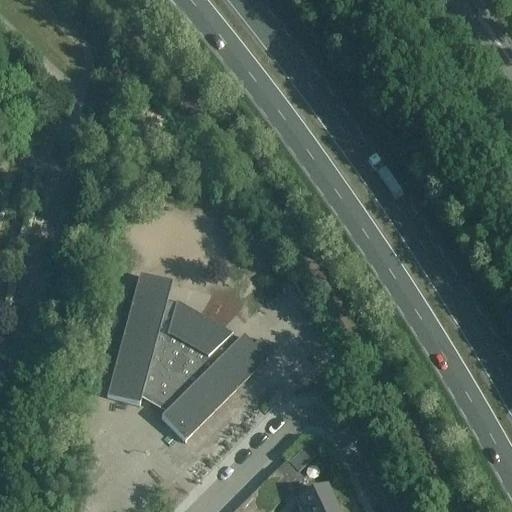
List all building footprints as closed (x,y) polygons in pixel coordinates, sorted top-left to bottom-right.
[(139,277),(132,305),(106,400),(139,408),(141,402),(165,416),(161,421),(184,445),(267,363),(265,361),(272,354),(260,341),(252,349),(243,339),(236,346),(230,339),(232,338),(231,337),(230,338),(176,306),(176,305),(175,306),(167,304),(171,286),(139,277)] [(275,474),(268,482),(284,499),(293,490),(276,473),(275,474)] [(266,483),(259,491),(276,508),(283,500),(284,499),(268,482),(266,483)] [(256,493),(250,499),(262,511),(271,511),(273,510),(276,508),(259,491),(256,493)] [(296,506),(298,511),(335,511),(326,492),(296,506)] [(246,503),(241,508),(245,511),(262,511),(250,499),(246,503)]
